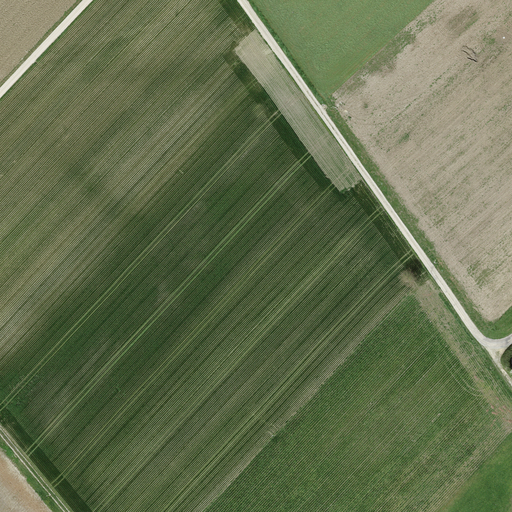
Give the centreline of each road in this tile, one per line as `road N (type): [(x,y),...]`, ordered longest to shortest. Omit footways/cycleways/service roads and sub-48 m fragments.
road 1 (track): [(242,0),(475,333),(491,344),(511,337)]
road 2 (track): [(89,0),(0,96)]
